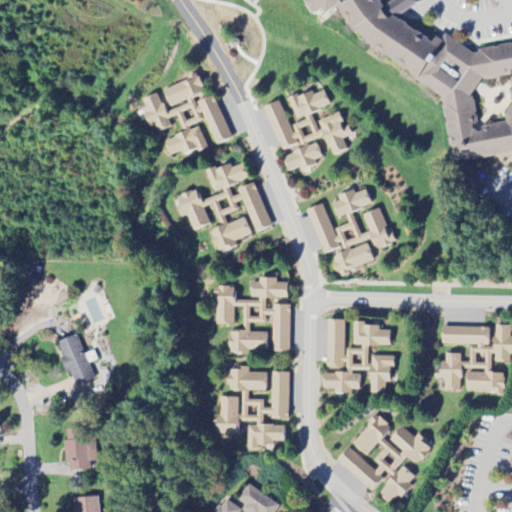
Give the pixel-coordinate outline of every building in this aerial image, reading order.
[(511,42),(480,48),(480,50),(476,51),(447,31),(444,36),(440,33),(437,39),(401,14),(420,0),(391,0),(388,2),(386,0),(308,0),(317,11),(321,9),(322,11),(329,6),(333,12),(343,3),(359,26),(374,40),(420,73),(417,76),(445,96),(455,160),(511,148),(511,42)] [(169,157),(185,150),(211,157),(199,132),(188,128),(204,121),(215,146),(232,139),(213,95),(198,102),(196,107),(194,100),(195,96),(203,92),(195,74),(187,77),(186,82),(162,92),(168,105),(180,108),(165,114),(157,94),(145,99),(141,112),(148,128),(162,131),(171,128),(168,121),(177,117),(184,133),(163,142),(169,157)] [(339,114),(322,121),(318,132),(311,114),(330,106),(328,100),(303,92),(287,99),(297,123),(289,126),(280,101),(263,108),(280,152),(296,146),(298,140),(302,150),(281,158),(288,174),(316,164),(319,154),(316,148),(306,144),(324,137),(332,157),(347,151),(342,140),(352,136),(348,127),(340,130),(343,123),(339,114)] [(216,251),(251,239),(244,220),(227,225),(225,219),(238,209),(246,207),(255,233),(271,228),(254,181),(232,198),(228,187),(247,181),(241,165),(232,169),(228,164),(206,172),(214,197),(202,201),(195,191),(175,198),(182,218),(187,216),(193,231),(210,225),(204,209),(212,206),(219,226),(210,234),(216,251)] [(393,244),(381,209),(363,215),(369,233),(360,236),(352,213),(371,206),(366,191),(356,194),(352,191),(337,196),(338,200),(332,205),(337,219),(346,216),(349,225),(332,230),(323,205),(307,211),(323,255),(332,259),(337,273),(340,275),(374,263),(376,251),(392,245),(393,244)] [(227,352),(265,352),(265,333),(248,333),(247,324),(264,323),(264,316),(271,316),(271,353),(289,353),(289,307),(264,307),(264,299),(287,299),(286,281),(249,281),(249,298),(257,298),(257,302),(231,302),(231,288),(214,288),(214,326),(233,326),(232,308),(241,308),(241,332),(227,332),(227,352)] [(389,357),(368,357),(368,347),(389,347),(389,331),(377,331),(377,326),(364,326),(364,323),(352,323),(352,348),(344,348),(344,321),(326,321),(326,368),(344,368),(344,374),(322,374),(322,390),(334,390),(334,393),(358,393),(358,373),(368,373),(368,394),(388,394),(389,357)] [(502,392),(503,373),(491,373),(491,363),(510,363),(511,327),(494,326),(493,347),(487,347),(488,329),(441,328),(440,345),(469,346),(468,364),(459,363),(459,355),(445,355),(444,363),(439,363),(439,372),(434,372),(433,380),(444,380),(444,391),(459,392),(460,369),(466,369),(465,391),(502,392)] [(83,356),(75,335),(55,343),(66,374),(69,373),(75,388),(96,380),(90,363),(96,361),(92,352),(83,356)] [(218,436),(231,436),(235,434),(235,423),(246,429),(246,449),(272,449),(272,442),(283,442),(283,427),(262,427),(269,420),(288,421),(288,374),(271,373),(270,409),(262,409),(263,401),(247,401),(247,391),(264,392),(265,371),(229,371),(227,372),(226,392),(238,392),(242,399),(219,398),(218,414),(209,419),(218,436)] [(373,492),(381,482),(383,471),(392,477),(378,496),(381,498),(400,501),(411,487),(412,476),(408,473),(396,471),(406,458),(417,467),(427,454),(428,444),(418,436),(415,439),(400,427),(391,428),(375,416),(352,446),(366,457),(376,444),(384,450),(379,456),(376,472),(376,471),(346,449),(335,463),(373,492)] [(96,443),(66,443),(66,471),(96,470),(96,443)] [(240,511),(241,511),(274,511),(279,505),(246,485),(234,504),(223,497),(214,511),(240,511)] [(98,511),(97,498),(74,499),(74,511),(98,511)]
